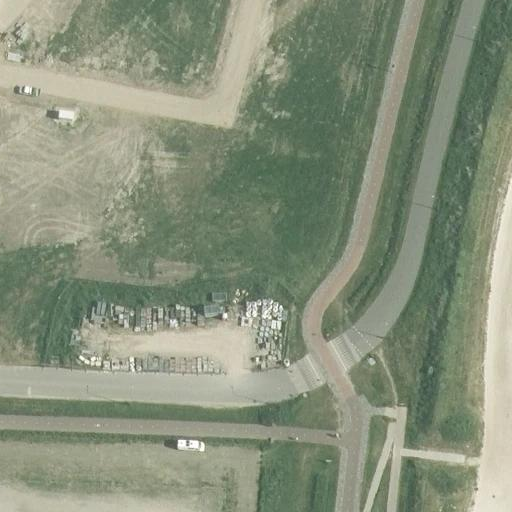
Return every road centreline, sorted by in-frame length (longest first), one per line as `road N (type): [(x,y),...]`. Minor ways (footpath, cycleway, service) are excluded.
road 1 (unclassified): [(329,363),(371,327),(407,261),(473,0)]
road 2 (residential): [(0,378),(252,387),(329,363)]
road 3 (residential): [(212,114),(0,74)]
